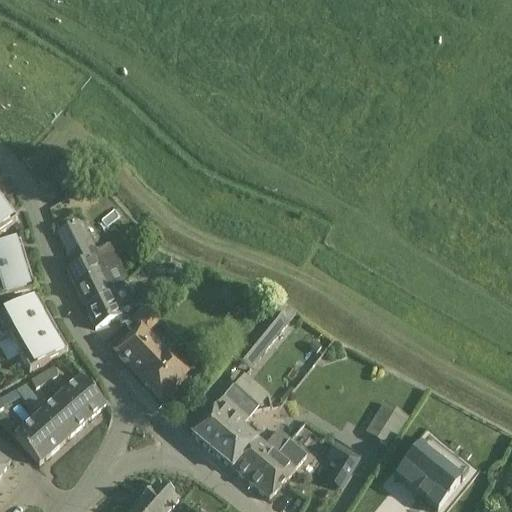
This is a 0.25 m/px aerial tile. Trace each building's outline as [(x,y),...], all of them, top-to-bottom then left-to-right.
[(52,176),(61,190),(80,178),(71,164),(52,176)] [(1,201),(0,202),(0,233),(17,221),(1,201)] [(66,273),(86,312),(91,307),(110,298),(111,298),(116,295),(124,287),(128,283),(110,247),(95,253),(80,221),(56,233),(74,269),(66,273)] [(0,276),(27,268),(19,244),(0,250),(0,276)] [(0,302),(34,291),(27,268),(0,276),(0,302)] [(168,288),(162,280),(154,286),(134,299),(124,287),(116,295),(111,298),(110,298),(91,307),(86,312),(95,331),(116,320),(121,327),(168,288)] [(0,344),(8,339),(23,331),(47,317),(37,299),(0,320),(0,344)] [(296,315),(282,304),(234,362),(248,374),(296,315)] [(158,324),(145,311),(133,321),(132,320),(124,327),(133,336),(114,354),(161,404),(187,379),(146,336),(158,324)] [(18,357),(57,335),(47,317),(8,339),(18,357)] [(67,353),(57,335),(18,357),(29,375),(67,353)] [(52,371),(41,378),(46,386),(57,379),(52,371)] [(35,392),(46,386),(41,378),(30,385),(35,392)] [(81,379),(58,399),(83,426),(105,406),(81,379)] [(290,387),(279,400),(284,404),(295,391),(290,387)] [(230,471),(256,441),(242,429),(255,414),(251,410),(253,408),(232,391),(192,439),(230,471)] [(36,419),(61,446),(83,426),(58,399),(36,419)] [(407,420),(385,405),(366,435),(388,450),(407,420)] [(39,467),(61,446),(36,419),(14,439),(39,467)] [(256,441),(230,471),(244,482),(259,465),(270,452),(276,457),(283,449),(287,444),(289,442),(278,433),(265,448),(256,441)] [(429,440),(396,480),(434,511),(436,511),(469,473),(429,440)] [(305,458),(287,444),(283,449),(276,457),(270,452),(259,465),(244,482),(269,503),(305,458)] [(351,476),(360,462),(336,447),(327,461),(339,468),(351,476)] [(0,479),(10,465),(0,457),(0,479)] [(386,482),(376,476),(364,495),(375,501),(386,482)] [(171,511),(179,504),(157,486),(134,511),(171,511)]
